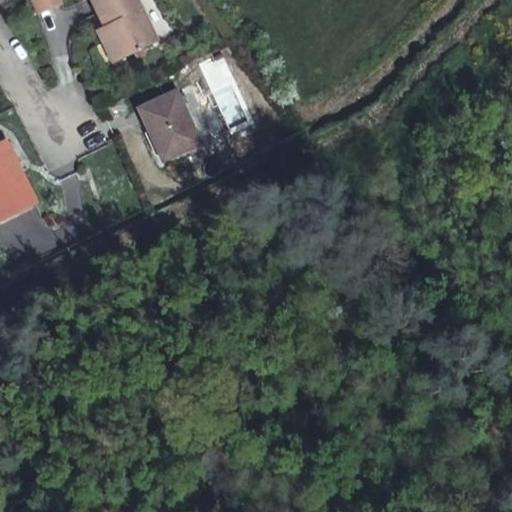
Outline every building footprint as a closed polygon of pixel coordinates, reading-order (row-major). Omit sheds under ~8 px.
[(58,0),(32,0),(38,11),(59,1),(58,0)] [(91,0),(105,27),(121,60),(158,42),(137,0),(91,0)] [(121,60),(105,27),(97,31),(113,64),(121,60)] [(163,160),(201,143),(177,90),(139,109),(163,160)] [(0,216),(34,200),(5,140),(0,142),(0,216)]
